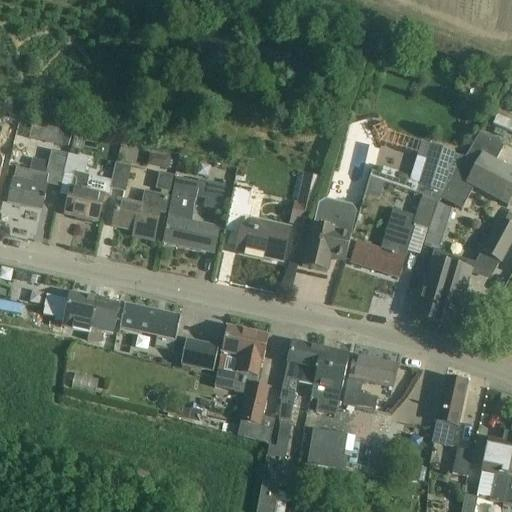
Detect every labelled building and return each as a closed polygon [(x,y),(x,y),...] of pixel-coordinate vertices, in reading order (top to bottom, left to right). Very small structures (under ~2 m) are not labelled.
[(449,187),(442,199),(463,210),(474,189),(507,207),(511,198),(511,171),(496,162),(504,148),(480,135),(466,159),(455,176),(449,187)] [(427,145),(414,185),(419,186),(416,195),(423,197),(422,200),(435,205),(436,201),(439,201),(440,202),(442,199),(449,187),(455,176),(466,159),(455,156),(456,154),(427,145)] [(64,175),(69,156),(51,152),(47,171),(64,175)] [(75,178),(70,199),(66,216),(97,224),(104,195),(108,196),(110,184),(88,179),(89,178),(85,177),(89,161),(69,156),(64,175),(75,178)] [(131,169),(115,166),(110,191),(126,195),(131,169)] [(41,211),(49,177),(30,173),(30,172),(16,170),(9,204),(41,211)] [(159,175),(158,182),(155,191),(169,194),(173,178),(159,174),(159,175)] [(199,187),(197,186),(178,182),(170,220),(169,219),(164,244),(193,250),(194,245),(215,249),(219,231),(191,225),(197,196),(199,187)] [(231,203),(234,190),(198,182),(197,186),(199,187),(197,196),(231,203)] [(234,190),(231,203),(226,225),(224,237),(225,237),(226,232),(241,235),(237,251),(270,258),(269,261),(282,264),(290,230),(271,226),(248,221),(251,211),(248,210),(252,194),(234,190)] [(140,238),(154,241),(160,214),(164,214),(167,200),(146,195),(143,209),(118,203),(113,227),(142,233),(140,238)] [(427,230),(435,205),(422,200),(413,225),(427,230)] [(346,263),(352,235),(357,215),(353,208),(325,201),(316,205),(302,269),(327,274),(331,259),(346,263)] [(295,204),(290,226),(302,229),(310,208),(297,205),(295,204)] [(437,206),(424,248),(439,253),(452,211),(437,206)] [(358,244),(357,246),(351,265),(398,280),(414,230),(409,229),(413,219),(394,213),(382,252),(358,244)] [(511,227),(501,221),(482,255),(501,265),(511,243),(511,227)] [(431,260),(414,320),(455,332),(473,272),(431,260)] [(35,275),(33,283),(40,285),(42,277),(35,275)] [(90,336),(97,302),(70,296),(69,303),(47,298),(43,317),(44,317),(44,318),(55,320),(54,324),(64,326),(63,329),(88,335),(90,336)] [(90,336),(88,335),(87,342),(101,345),(104,335),(112,337),(114,326),(118,307),(97,302),(90,336)] [(27,305),(26,319),(38,321),(40,307),(27,305)] [(125,308),(121,328),(120,330),(158,338),(155,349),(173,353),(180,320),(125,308)] [(63,329),(64,326),(54,324),(55,320),(44,318),(41,331),(62,335),(63,329)] [(227,329),(223,349),(214,389),(246,396),(240,424),(241,424),(241,426),(208,419),(207,425),(208,425),(207,430),(238,437),(238,438),(270,445),(275,421),(262,419),(269,389),(256,386),(257,380),(261,363),(263,364),(268,338),(227,329)] [(187,342),(181,368),(213,374),(218,348),(187,342)] [(314,388),(322,351),(292,344),(288,364),(280,402),(282,402),(278,422),(290,424),(296,394),(289,392),(291,383),(314,388)] [(321,414),(334,354),(322,351),(314,388),(312,401),(319,402),(317,413),(321,414)] [(334,354),(321,414),(336,417),(341,393),(342,393),(345,377),(349,357),(334,354)] [(353,358),(349,378),(349,379),(393,389),(397,368),(353,358)] [(74,384),(96,385),(97,360),(76,359),(74,384)] [(446,380),(441,399),(431,444),(452,449),(462,404),(467,385),(446,380)] [(346,393),(343,407),(375,414),(378,399),(346,393)] [(322,454),(325,433),(313,431),(307,467),(322,469),(324,454),(322,454)] [(203,432),(201,440),(232,449),(234,442),(203,432)] [(324,454),(322,469),(346,473),(352,438),(325,433),(322,454),(324,454)] [(503,506),(511,463),(511,434),(504,433),(501,448),(487,445),(482,474),(495,477),(490,503),(503,506)] [(458,450),(452,475),(467,478),(473,453),(458,450)] [(382,457),(379,474),(388,476),(391,458),(382,457)] [(511,463),(503,506),(511,507),(511,463)] [(257,511),(274,511),(279,486),(263,483),(257,511)] [(465,497),(462,511),(474,511),(477,499),(465,497)]
